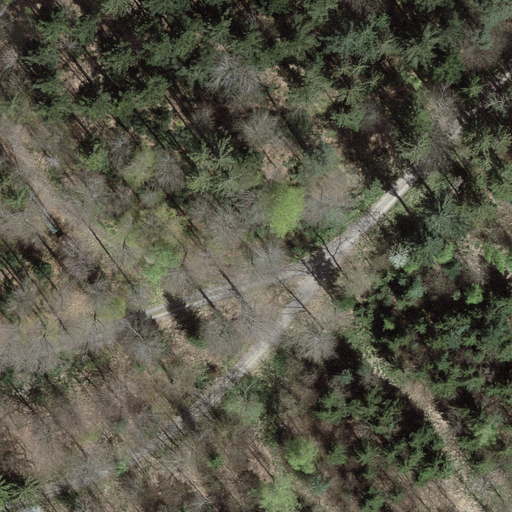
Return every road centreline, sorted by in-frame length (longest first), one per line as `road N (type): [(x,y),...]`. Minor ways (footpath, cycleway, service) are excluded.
road 1 (track): [(511,65),(305,286),(220,293),(22,366),(0,366)]
road 2 (track): [(305,286),(292,324),(207,418),(148,462),(12,511)]
road 3 (track): [(220,293),(129,250),(29,163),(0,124)]
